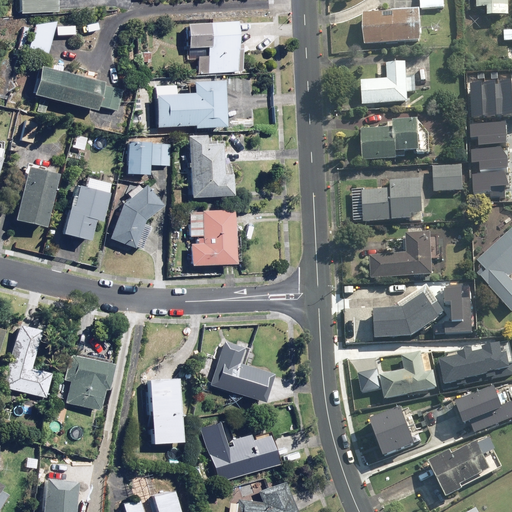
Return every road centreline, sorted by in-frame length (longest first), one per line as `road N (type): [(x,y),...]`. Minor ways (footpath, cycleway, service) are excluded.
road 1 (residential): [(0,268),(133,300),(316,296)]
road 2 (residential): [(303,0),(316,296)]
road 3 (residential): [(316,296),(329,411),(359,511)]
